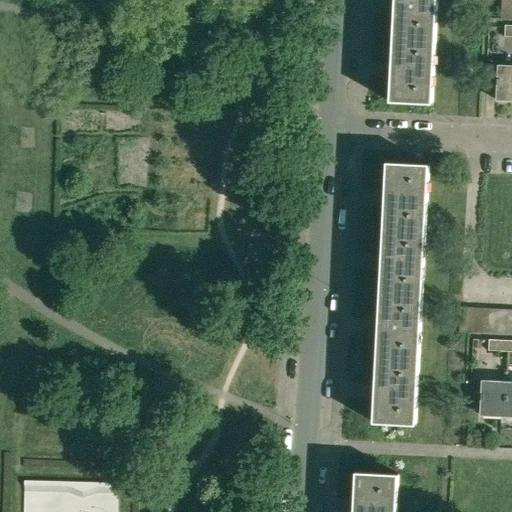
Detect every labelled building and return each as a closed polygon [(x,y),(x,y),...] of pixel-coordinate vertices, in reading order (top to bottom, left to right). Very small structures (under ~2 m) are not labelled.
[(436,39),(437,0),(395,0),(393,37),(436,39)] [(511,0),(501,0),(500,20),(511,20),(511,0)] [(433,105),(436,39),(393,37),(390,103),(433,105)] [(511,102),(511,67),(498,67),(496,101),(511,102)] [(384,228),(426,230),(430,165),(387,163),(384,228)] [(423,295),(426,230),(384,228),(380,293),(423,295)] [(420,360),(423,295),(380,293),(377,358),(420,360)] [(459,332),(469,332),(472,333),(473,308),(461,308),(459,332)] [(472,333),(484,333),(485,309),(473,308),(472,333)] [(496,334),(497,310),(485,309),(484,333),(496,334)] [(496,334),(508,335),(509,310),(497,310),(496,334)] [(488,350),(508,351),(508,341),(489,340),(488,350)] [(416,425),(420,360),(377,358),(374,423),(416,425)] [(505,417),(506,381),(483,380),(481,416),(505,417)] [(354,511),(396,511),(398,474),(356,472),(354,511)]
